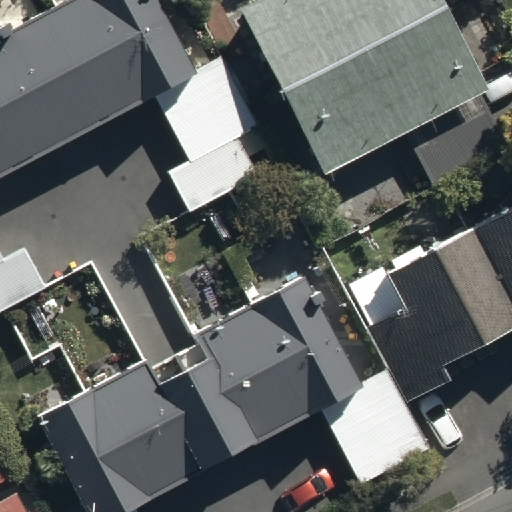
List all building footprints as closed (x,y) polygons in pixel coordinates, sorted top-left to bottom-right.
[(3,259),(0,254),(0,172),(152,93),(186,158),(165,168),(189,213),(256,178),(246,158),(266,147),(220,59),(190,74),(151,0),(64,0),(0,33),(0,307),(41,286),(23,249),(3,259)] [(319,174),(481,88),(435,0),(246,0),(233,8),(319,174)] [(480,112),(411,145),(435,195),(504,161),(480,112)] [(439,365),(511,326),(511,199),(381,268),(401,306),(367,324),(406,401),(447,379),(439,365)] [(144,356),(33,412),(86,511),(136,511),(133,504),(318,410),(356,485),(425,450),(383,368),(356,382),(302,276),(193,331),(204,352),(154,378),(144,356)] [(0,439),(0,482),(18,472),(0,439)] [(22,511),(12,491),(0,497),(0,511),(22,511)]
